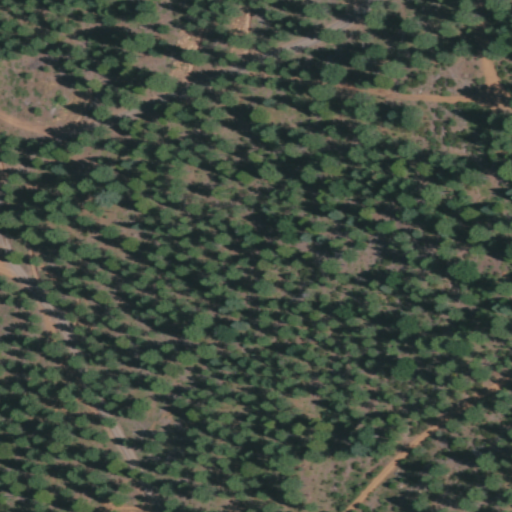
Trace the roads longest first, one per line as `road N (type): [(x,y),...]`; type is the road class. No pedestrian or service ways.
road 1 (residential): [(0,188),(62,144),(320,41),(375,0)]
road 2 (track): [(161,511),(110,412),(60,394),(49,305),(6,246),(5,204),(20,177)]
road 3 (track): [(320,41),(380,93),(511,105)]
road 4 (track): [(511,381),(414,441),(350,511)]
